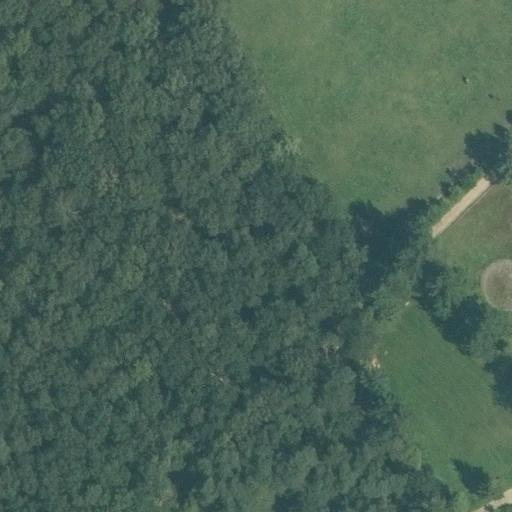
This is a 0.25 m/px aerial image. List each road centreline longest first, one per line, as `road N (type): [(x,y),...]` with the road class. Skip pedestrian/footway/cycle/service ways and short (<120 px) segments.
road 1 (track): [(153,511),(511,154)]
road 2 (unclassified): [(399,511),(325,336)]
